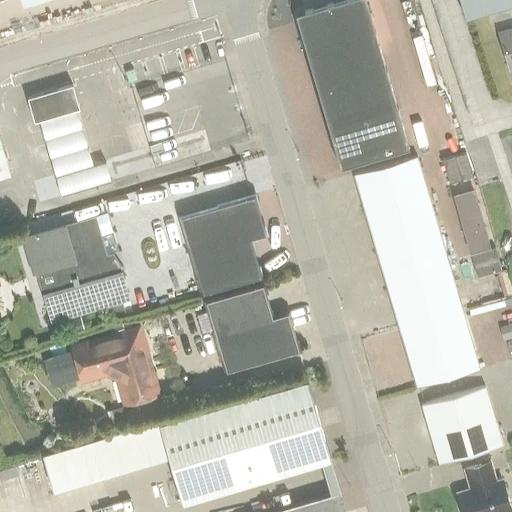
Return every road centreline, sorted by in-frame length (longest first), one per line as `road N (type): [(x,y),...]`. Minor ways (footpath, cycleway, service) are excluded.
road 1 (unclassified): [(385,511),(236,0)]
road 2 (unclassified): [(208,0),(0,62)]
